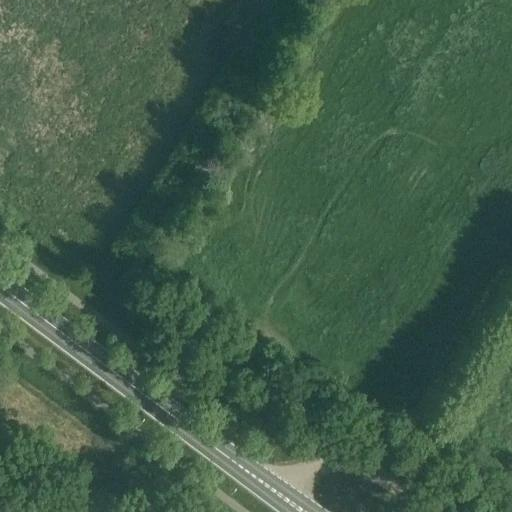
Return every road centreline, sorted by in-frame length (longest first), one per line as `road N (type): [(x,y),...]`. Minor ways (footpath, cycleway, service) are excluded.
road 1 (primary): [(276,494),(0,286)]
road 2 (unclassified): [(433,511),(342,457),(276,494)]
